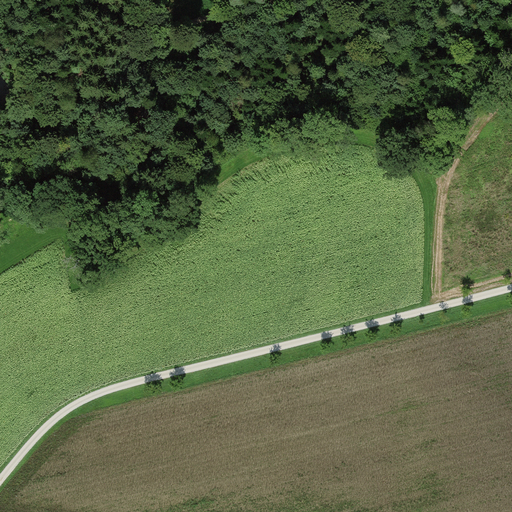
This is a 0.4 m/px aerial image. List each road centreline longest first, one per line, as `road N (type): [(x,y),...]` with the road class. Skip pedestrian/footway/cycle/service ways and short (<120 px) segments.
road 1 (track): [(0,482),(63,411),(95,394),(511,287)]
road 2 (track): [(252,0),(0,95)]
